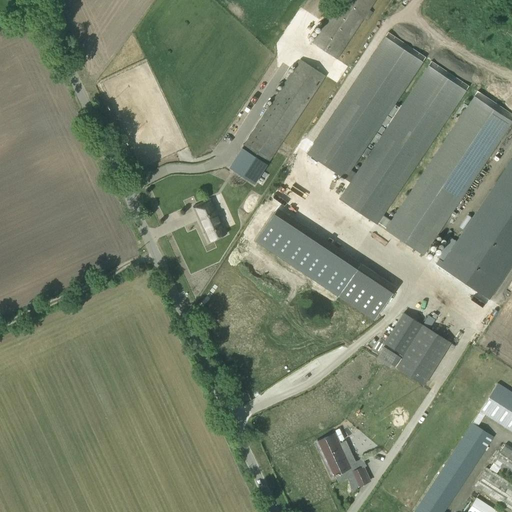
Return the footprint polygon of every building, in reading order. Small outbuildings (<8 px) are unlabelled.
[(373,0),(334,0),(311,38),(338,56),(373,0)] [(383,30),(310,156),(349,179),(422,52),(383,30)] [(256,182),(324,72),(298,56),(245,141),(258,149),(243,174),(256,182)] [(382,225),(466,81),(426,59),(342,202),(382,225)] [(511,117),(511,113),(472,89),(385,231),(427,256),(511,117)] [(369,141),(361,153),(366,157),(379,136),(375,133),(369,141)] [(511,203),(511,144),(439,255),(456,267),(452,273),(495,302),(511,276),(511,222),(484,265),(475,259),(511,203)] [(333,192),(338,196),(350,182),(344,178),(333,192)] [(210,200),(193,208),(208,241),(225,233),(210,200)] [(338,298),(375,320),(396,286),(359,263),(338,298)] [(449,344),(402,314),(383,344),(404,357),(396,369),(422,386),(449,344)] [(286,326),(282,321),(275,326),(279,332),(286,326)] [(392,370),(399,358),(383,347),(376,359),(392,370)] [(511,431),(511,394),(497,384),(480,411),(511,431)] [(443,511),(493,437),(472,423),(413,511),(443,511)] [(334,433),(314,443),(330,476),(350,466),(334,433)] [(511,447),(506,443),(493,462),(511,475),(511,447)] [(370,482),(362,465),(347,471),(355,488),(370,482)] [(511,486),(486,469),(476,484),(509,507),(511,502),(511,486)] [(500,511),(476,497),(466,511),(500,511)]
